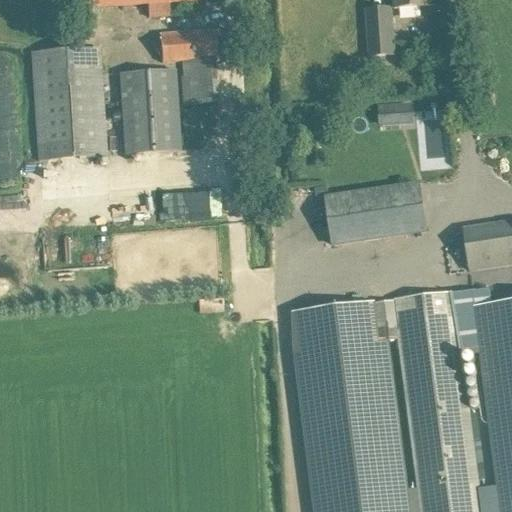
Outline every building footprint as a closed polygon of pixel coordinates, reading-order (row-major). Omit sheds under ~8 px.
[(199,3),(198,0),(91,0),(92,10),(147,7),(147,19),(169,18),(169,5),(199,3)] [(394,0),(395,9),(427,7),(426,0),(394,0)] [(370,58),(393,57),(390,9),(367,11),(370,58)] [(214,60),(230,59),(229,31),(159,36),(162,65),(181,63),(183,77),(179,78),(182,106),(218,103),(214,60)] [(444,35),(431,36),(427,41),(428,54),(445,52),(444,35)] [(32,58),(39,164),(106,160),(100,54),(32,58)] [(180,152),(176,70),(118,75),(124,156),(180,152)] [(380,109),(381,125),(397,124),(399,120),(398,108),(380,109)] [(333,246),(426,232),(419,185),(326,199),(333,246)] [(511,223),(464,230),(471,272),(511,266),(511,223)] [(421,511),(482,511),(464,356),(481,353),(502,511),(511,511),(511,303),(491,306),(489,291),(476,292),(454,294),(454,293),(394,301),(395,302),(375,305),(375,303),(293,314),(294,353),(314,511),(410,511),(389,342),(397,340),(396,331),(398,330),(421,511)]
